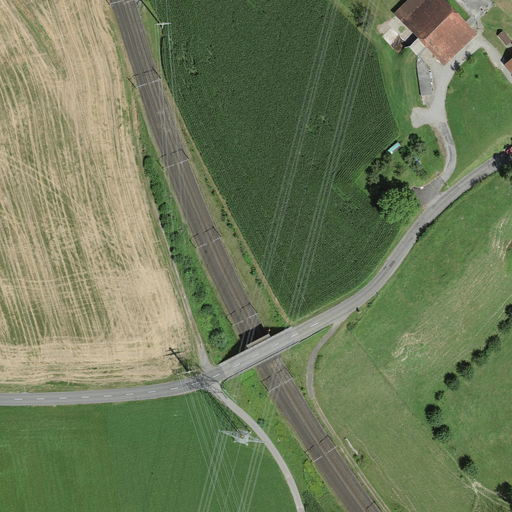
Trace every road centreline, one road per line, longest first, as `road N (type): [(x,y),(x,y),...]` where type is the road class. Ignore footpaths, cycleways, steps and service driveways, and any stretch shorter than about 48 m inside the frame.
road 1 (tertiary): [(511,151),(434,207),(376,285),(217,373)]
road 2 (tertiary): [(0,397),(138,394),(217,373)]
road 3 (track): [(208,378),(283,466),(297,511)]
